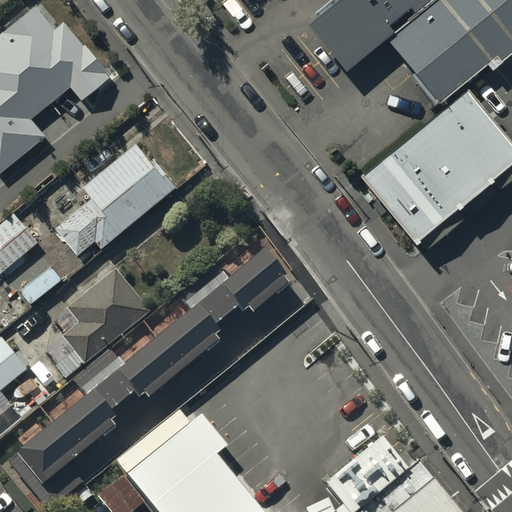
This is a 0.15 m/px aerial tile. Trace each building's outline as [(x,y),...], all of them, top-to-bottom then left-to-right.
[(347,71),(388,39),(435,0),(339,0),(308,26),(347,71)] [(391,43),(439,104),(463,85),(511,46),(511,0),(435,0),(388,39),(391,43)] [(0,175),(46,138),(32,120),(69,89),(81,103),(112,78),(66,22),(54,32),(35,9),(0,37),(0,175)] [(362,176),(416,243),(511,162),(511,145),(469,91),(362,176)] [(136,144),(82,187),(91,199),(54,228),(77,256),(95,242),(101,249),(178,188),(154,158),(150,161),(136,144)] [(0,274),(37,243),(14,214),(0,225),(0,274)] [(267,247),(5,460),(47,511),(49,511),(87,481),(72,463),(118,425),(113,419),(119,414),(114,408),(134,391),(139,397),(145,392),(149,397),(220,340),(215,333),(221,329),(216,323),(239,305),(243,310),(250,304),(254,309),(288,281),(282,275),(287,271),(267,247)] [(150,311),(116,269),(68,307),(79,321),(63,334),(85,363),(150,311)] [(1,340),(0,341),(0,394),(27,373),(1,340)] [(119,461),(128,472),(191,422),(182,410),(119,461)] [(191,422),(128,472),(160,511),(264,511),(217,452),(220,450),(228,444),(202,413),(191,422)] [(458,511),(418,466),(361,511),(458,511)] [(123,477),(97,498),(108,511),(135,511),(144,505),(123,477)]
